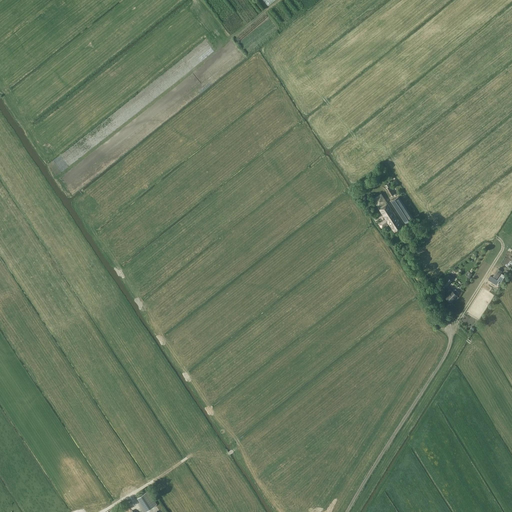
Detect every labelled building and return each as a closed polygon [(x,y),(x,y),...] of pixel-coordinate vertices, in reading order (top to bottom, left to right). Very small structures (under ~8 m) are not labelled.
[(391,196),(395,194),(390,186),(386,188),(391,196)] [(378,209),(387,203),(381,194),(372,199),(378,209)] [(406,224),(413,219),(399,197),(391,202),(406,224)] [(394,231),(402,226),(388,204),(380,210),(385,218),(384,219),(385,220),(379,224),(382,228),(389,223),(394,231)] [(493,282),(495,279),(494,278),(496,275),(493,274),(492,277),(490,276),(488,279),(493,282)] [(451,281),(447,276),(442,281),(447,286),(451,281)] [(459,297),(457,295),(459,292),(455,289),(453,291),(452,290),(451,291),(450,289),(447,291),(449,293),(446,297),(451,302),(454,298),(456,300),(459,297)] [(137,498),(146,511),(157,504),(148,490),(137,498)]
